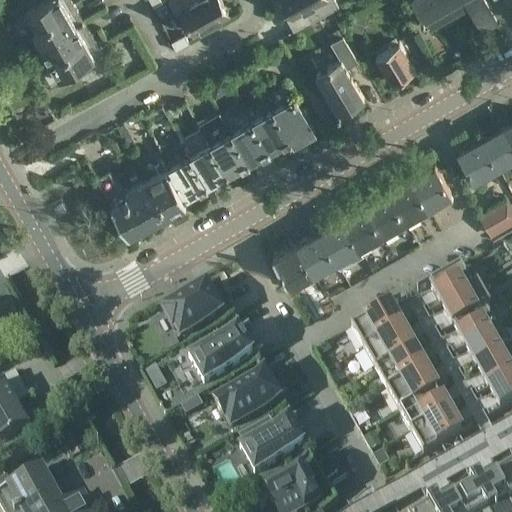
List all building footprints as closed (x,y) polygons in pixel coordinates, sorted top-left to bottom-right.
[(72,0),(45,0),(24,13),(42,45),(84,21),(72,0)] [(169,0),(169,1),(176,14),(181,11),(193,32),(228,13),(228,12),(226,13),(223,7),(225,6),(221,0),(169,0)] [(303,10),(310,22),(339,5),(335,0),(283,0),(292,16),(303,10)] [(413,0),(424,19),(425,18),(432,27),(468,6),(482,32),(498,23),(485,0),(413,0)] [(354,12),(349,28),(360,31),(364,15),(354,12)] [(97,65),(93,58),(96,56),(101,52),(84,21),(42,45),(59,77),(74,68),(78,75),(97,65)] [(172,41),(176,50),(189,43),(185,34),(172,41)] [(339,57),(315,71),(340,112),(364,98),(347,68),(358,61),(343,35),(331,42),(339,57)] [(377,54),(375,54),(392,82),(415,69),(399,41),(396,37),(374,48),(377,54)] [(311,124),(295,96),(293,97),(291,94),(273,105),(275,108),(273,109),(291,140),(309,130),(310,132),(316,129),(312,123),(311,124)] [(271,152),(291,140),(273,109),(272,109),(270,106),(252,117),(254,120),(253,120),(271,152)] [(251,164),(271,152),(253,120),(251,121),(249,118),(231,129),(233,131),(232,132),(251,164)] [(511,137),(504,124),(481,137),(498,166),(511,158),(511,137)] [(251,164),(232,132),(230,133),(228,130),(210,140),(212,143),(230,175),(251,164)] [(481,137),(458,150),(461,156),(474,180),(498,166),(481,137)] [(230,175),(212,143),(210,144),(208,142),(190,152),(191,155),(190,155),(209,187),(230,175)] [(187,200),(209,187),(190,155),(189,157),(187,154),(168,164),(169,164),(167,165),(187,200)] [(435,163),(411,176),(428,205),(452,192),(435,163)] [(158,216),(187,200),(167,165),(138,182),(158,216)] [(158,216),(138,182),(125,189),(124,189),(121,190),(109,170),(96,178),(111,202),(129,233),(158,216)] [(388,189),(405,219),(428,205),(411,176),(388,189)] [(365,203),(382,232),(405,219),(388,189),(365,203)] [(511,207),(508,200),(481,215),(492,234),(511,222),(511,207)] [(365,203),(342,216),(359,245),(382,232),(365,203)] [(342,216),(319,229),(336,258),(359,245),(342,216)] [(296,242),(313,271),(336,258),(319,229),(296,242)] [(313,271),(296,242),(272,256),(289,285),(313,271)] [(375,257),(368,261),(375,271),(381,267),(375,257)] [(422,301),(422,302),(429,314),(478,287),(477,286),(472,289),(460,268),(417,293),(418,294),(430,288),(435,297),(422,301)] [(166,314),(164,315),(173,330),(175,329),(180,338),(234,308),(232,305),(219,282),(189,298),(179,304),(165,312),(166,314)] [(447,317),(433,322),(441,335),(490,307),(478,287),(429,314),(430,315),(441,308),(447,317)] [(400,304),(399,303),(351,330),(363,352),(412,324),(404,311),(394,320),(388,311),(400,304)] [(458,338),(445,343),(453,356),(501,328),(490,307),(441,335),(441,336),(453,329),(458,338)] [(412,325),(412,324),(363,352),(375,373),(424,345),(416,332),(406,341),(400,332),(412,325)] [(190,357),(188,358),(189,360),(190,360),(202,383),(203,385),(205,384),(257,354),(263,351),(248,325),(190,357)] [(470,359),(457,364),(465,377),(511,349),(511,346),(501,328),(453,356),(453,357),(465,350),(470,359)] [(424,346),(424,345),(375,373),(387,394),(435,366),(428,353),(417,362),(412,353),(424,346)] [(482,380),(469,385),(477,398),(511,377),(511,349),(465,377),(465,378),(477,371),(482,380)] [(436,367),(435,366),(387,394),(399,415),(447,387),(440,374),(429,382),(424,373),(436,367)] [(263,376),(214,404),(224,421),(226,420),(231,429),(288,396),(273,370),(268,373),(263,376)] [(0,445),(28,430),(14,406),(28,397),(14,373),(0,380),(0,445)] [(494,401),(481,405),(489,419),(511,406),(511,377),(477,398),(489,392),(494,401)] [(448,388),(447,387),(399,415),(411,435),(459,408),(452,394),(441,403),(436,394),(448,388)] [(460,408),(459,408),(411,435),(423,457),(472,429),(464,415),(453,424),(448,415),(460,408)] [(241,448),(239,449),(240,451),(241,451),(253,473),(253,474),(254,475),(256,474),(310,444),(295,418),(293,419),(241,448)] [(363,439),(371,453),(382,447),(374,434),(363,439)] [(382,452),(373,457),(380,469),(389,463),(382,452)] [(301,468),(263,490),(272,506),(277,503),(282,511),(285,511),(300,503),(304,510),(318,502),(332,494),(329,488),(349,476),(337,453),(316,465),(314,461),(301,468)] [(492,470),(491,470),(511,506),(511,465),(495,475),(492,470)] [(449,491),(448,492),(459,511),(488,511),(487,509),(494,506),(495,509),(497,508),(496,505),(507,499),(511,506),(511,507),(511,506),(491,470),(491,471),(492,473),(473,484),(471,482),(470,483),(471,486),(452,496),(449,491)] [(6,480),(0,483),(0,506),(3,511),(21,511),(25,510),(25,511),(92,511),(82,495),(61,507),(57,498),(54,499),(48,488),(50,486),(41,471),(10,488),(6,480)] [(428,507),(419,511),(459,511),(448,492),(449,495),(430,506),(428,503),(426,504),(428,507)]
